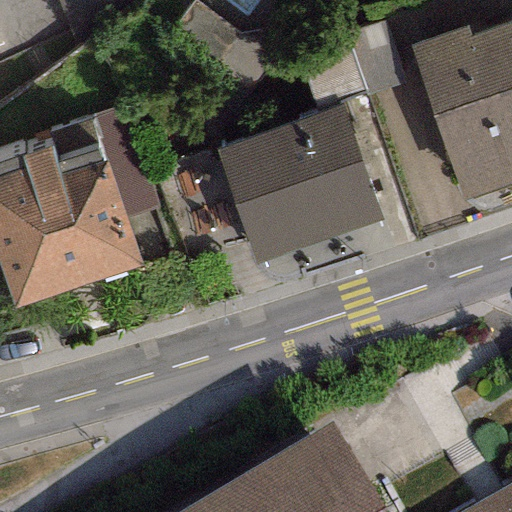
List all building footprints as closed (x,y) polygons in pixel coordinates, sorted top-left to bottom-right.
[(132,0),(54,0),(69,39),(137,13),(132,0)] [(467,26),(409,46),(463,203),(511,185),(511,21),(471,36),(467,26)] [(0,274),(12,310),(141,267),(125,219),(161,207),(129,107),(46,134),(50,146),(0,162),(0,274)] [(380,223),(341,108),(215,151),(254,265),(380,223)] [(385,511),(333,420),(178,511),(385,511)] [(511,511),(511,480),(455,511),(511,511)]
